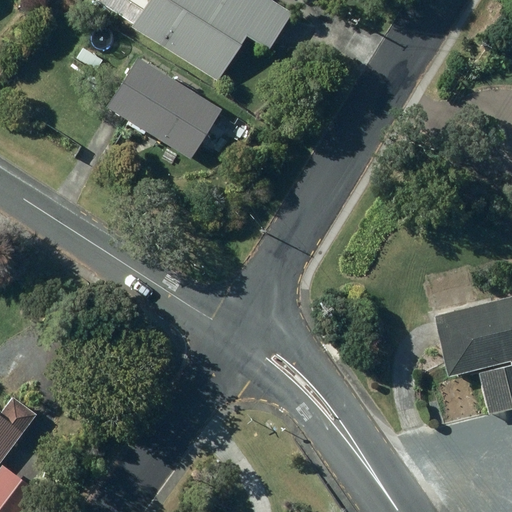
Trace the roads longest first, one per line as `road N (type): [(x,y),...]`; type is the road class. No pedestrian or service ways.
road 1 (residential): [(441,0),(238,338)]
road 2 (tertiary): [(238,338),(0,186)]
road 3 (tertiary): [(398,511),(299,381),(238,338)]
road 4 (residential): [(238,338),(113,511)]
